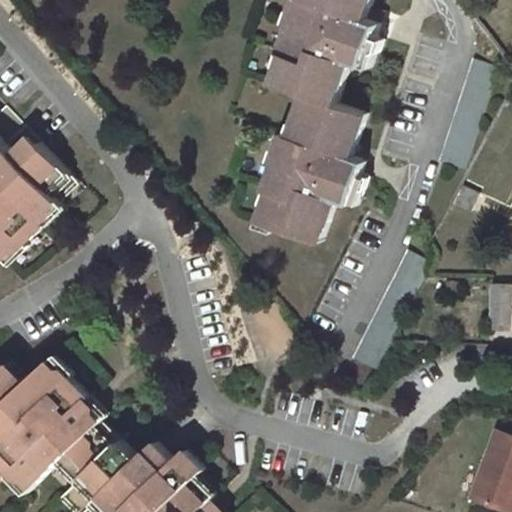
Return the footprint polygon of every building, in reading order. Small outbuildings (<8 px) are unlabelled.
[(378,0),(307,0),(290,51),(296,54),(286,83),(314,92),(298,137),(292,135),(273,191),(279,193),(269,221),(326,241),(340,200),(355,204),(370,161),(355,155),(372,112),(342,101),(358,60),(371,64),(386,22),(372,16),(378,0)] [(499,65),(473,58),(443,159),(469,166),(499,65)] [(0,255),(8,264),(26,246),(22,242),(82,185),(11,112),(0,122),(0,255)] [(458,201),(475,210),(485,190),(469,181),(458,201)] [(434,267),(410,255),(355,367),(380,378),(399,340),(434,267)] [(511,280),(495,280),(493,322),(511,322),(511,280)] [(17,365),(0,382),(0,470),(13,484),(17,480),(34,499),(61,473),(79,493),(70,502),(79,511),(225,511),(219,505),(228,497),(211,479),(217,473),(198,453),(188,462),(168,442),(143,466),(126,448),(127,447),(105,424),(109,421),(74,384),(78,380),(61,362),(36,385),(17,365)] [(511,511),(511,432),(498,427),(472,500),(508,511),(511,511)]
